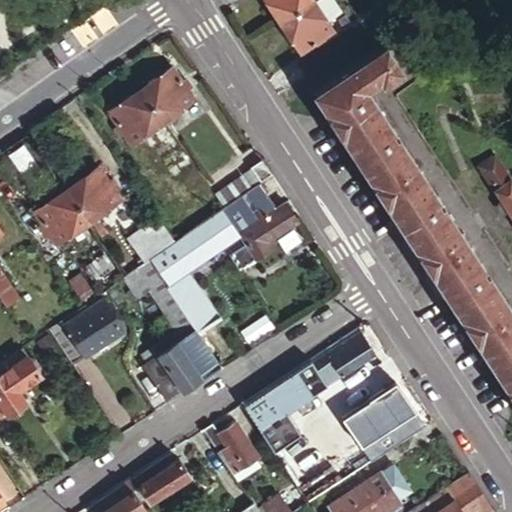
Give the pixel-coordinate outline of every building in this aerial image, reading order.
[(263,0),(277,20),(308,0),(263,0)] [(311,0),(308,0),(277,20),(298,55),(332,32),(311,0)] [(323,0),(338,21),(345,16),(334,0),(323,0)] [(310,92),(511,396),(511,312),(363,87),(377,78),(380,83),(399,69),(382,45),(310,92)] [(170,66),(137,89),(159,123),(163,120),(193,99),(170,66)] [(159,123),(137,89),(106,111),(129,144),(159,123)] [(203,114),(193,99),(163,120),(174,135),(203,114)] [(223,203),(244,188),(241,183),(253,175),(238,152),(225,162),(229,168),(207,184),(223,203)] [(511,217),(511,185),(493,156),(478,166),(499,198),(495,207),(500,215),(509,213),(511,217)] [(269,171),(258,157),(248,164),(255,174),(258,179),(269,171)] [(95,166),(64,188),(85,222),(118,199),(95,166)] [(244,188),(258,179),(255,174),(253,175),(241,183),(244,188)] [(85,222),(64,188),(32,210),(54,244),(85,222)] [(281,199),(234,231),(237,234),(244,244),(260,232),(266,241),(296,220),(281,199)] [(218,206),(171,240),(147,257),(165,285),(209,254),(237,234),(234,231),(218,206)] [(171,240),(154,216),(125,237),(142,261),(147,257),(171,240)] [(270,245),(266,241),(260,232),(244,244),(230,253),(239,267),(270,245)] [(209,254),(165,285),(192,325),(195,331),(217,315),(196,282),(217,267),(209,254)] [(165,285),(147,257),(142,261),(134,267),(140,276),(179,334),(192,325),(165,285)] [(0,266),(0,299),(3,305),(18,296),(0,266)] [(134,267),(123,275),(129,284),(140,276),(134,267)] [(99,299),(62,325),(82,355),(120,329),(99,299)] [(62,325),(51,333),(70,363),(82,355),(62,325)] [(164,399),(216,362),(195,331),(192,325),(179,334),(138,362),(164,399)] [(348,342),(359,335),(352,325),(342,332),(348,342)] [(342,332),(259,386),(271,403),(303,383),(306,387),(311,386),(336,370),(343,369),(370,351),(359,335),(348,342),(342,332)] [(0,406),(5,414),(23,401),(15,389),(39,373),(36,370),(39,364),(33,358),(27,357),(25,354),(5,369),(2,364),(0,365),(0,406)] [(291,433),(279,441),(284,447),(289,444),(292,449),(302,443),(330,424),(358,466),(421,424),(392,380),(363,399),(356,390),(291,433)] [(239,400),(238,401),(268,448),(279,441),(291,433),(271,403),(259,386),(239,400)] [(208,421),(197,428),(214,452),(216,450),(223,460),(225,459),(231,454),(235,459),(230,462),(235,469),(253,457),(255,456),(231,418),(213,429),(208,421)] [(328,436),(337,450),(351,471),(358,466),(330,424),(302,443),(306,450),(328,436)] [(351,471),(337,450),(318,463),(323,469),(303,483),(313,496),(351,471)] [(231,454),(225,459),(228,464),(230,462),(235,459),(231,454)] [(157,455),(129,474),(146,500),(186,474),(175,456),(163,464),(157,455)] [(253,457),(235,469),(240,477),(257,465),(253,457)] [(465,472),(445,486),(461,511),(485,511),(490,509),(465,472)] [(379,511),(394,502),(375,474),(325,507),(328,511),(379,511)] [(129,489),(133,486),(127,476),(86,502),(93,511),(131,511),(140,506),(129,489)] [(461,511),(445,486),(405,511),(461,511)] [(261,503),(261,504),(266,511),(287,511),(275,493),(261,503)] [(252,511),(251,510),(247,503),(233,511),(252,511)]
